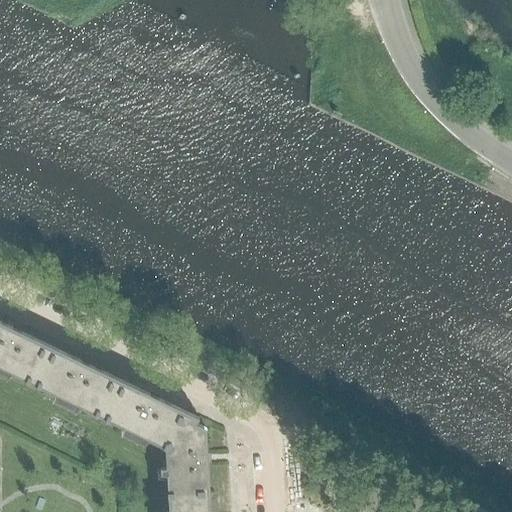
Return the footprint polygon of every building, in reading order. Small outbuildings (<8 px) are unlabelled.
[(0,321),(0,368),(32,384),(50,346),(0,321)] [(98,416),(116,378),(50,346),(32,384),(98,416)] [(98,416),(164,448),(195,423),(198,418),(196,417),(116,378),(98,416)] [(205,428),(195,423),(164,448),(167,503),(209,501),(205,428)] [(167,503),(167,511),(209,511),(209,501),(167,503)]
